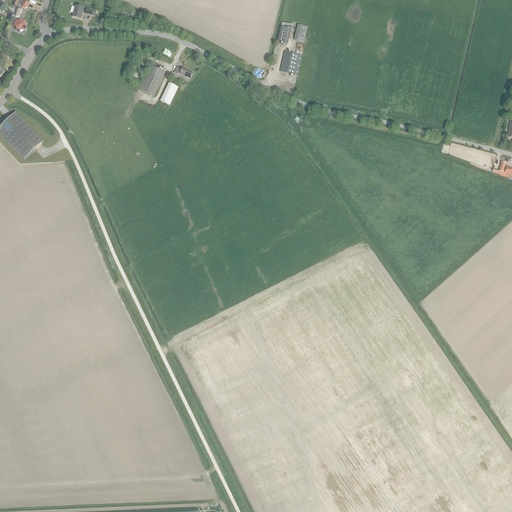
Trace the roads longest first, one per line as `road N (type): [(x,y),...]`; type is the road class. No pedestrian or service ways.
road 1 (unclassified): [(511,154),(306,105),(165,36),(80,29),(47,37)]
road 2 (unclassified): [(242,511),(121,272),(63,136),(10,90)]
